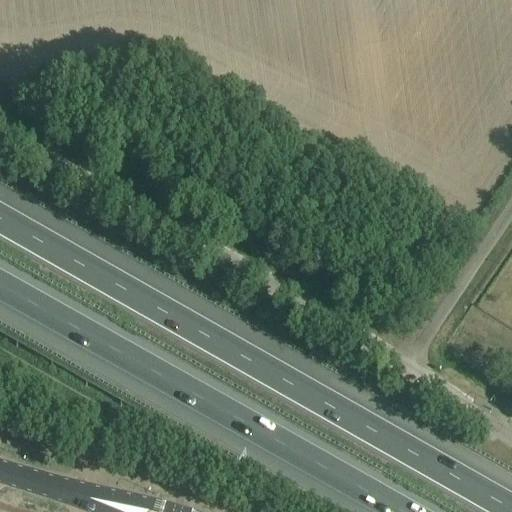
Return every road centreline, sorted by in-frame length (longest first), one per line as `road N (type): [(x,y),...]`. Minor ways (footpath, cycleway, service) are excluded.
road 1 (motorway): [(511,506),(0,216)]
road 2 (unclassified): [(405,367),(0,128)]
road 3 (motorway): [(0,285),(400,511)]
road 4 (unclassified): [(405,367),(511,209)]
road 5 (tertiary): [(0,469),(143,511)]
road 6 (unclassified): [(511,436),(405,367)]
